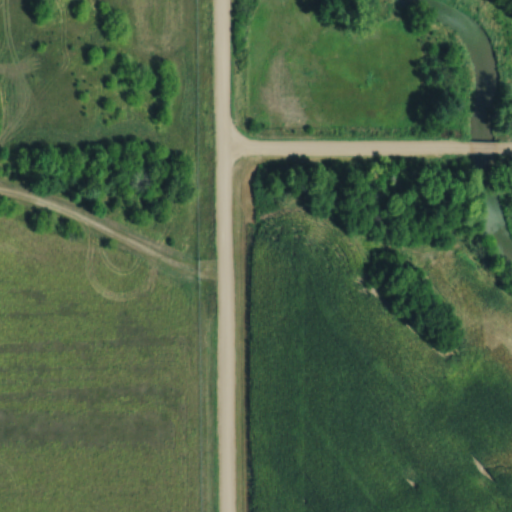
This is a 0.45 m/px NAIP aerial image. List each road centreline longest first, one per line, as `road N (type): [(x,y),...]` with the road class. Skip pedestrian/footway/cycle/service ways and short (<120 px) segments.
road 1 (residential): [(226,511),(223,0)]
road 2 (residential): [(465,149),(223,154)]
